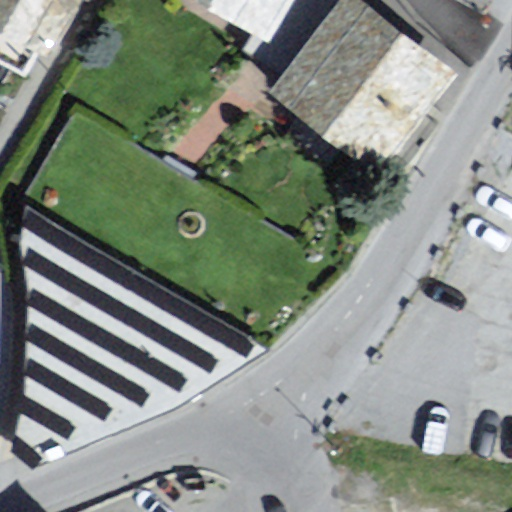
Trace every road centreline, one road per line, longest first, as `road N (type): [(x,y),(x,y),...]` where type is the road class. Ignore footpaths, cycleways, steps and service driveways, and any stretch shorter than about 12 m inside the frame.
road 1 (residential): [(511,57),(319,353),(289,383)]
road 2 (residential): [(289,383),(0,504)]
road 3 (residential): [(289,383),(284,511)]
